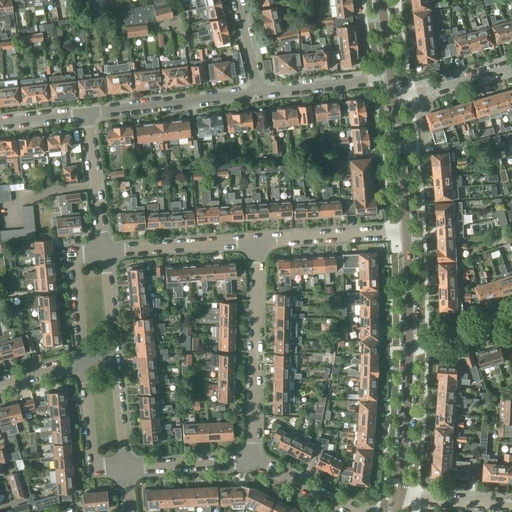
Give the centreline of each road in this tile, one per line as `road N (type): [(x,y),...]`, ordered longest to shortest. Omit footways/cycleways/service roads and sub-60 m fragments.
road 1 (residential): [(251,461),(256,240)]
road 2 (residential): [(86,112),(258,94)]
road 3 (residential): [(104,252),(256,240)]
road 4 (residential): [(256,240),(407,231)]
road 5 (tertiary): [(397,496),(409,347)]
road 6 (residential): [(82,361),(88,469),(125,468)]
road 7 (residential): [(104,252),(86,112)]
road 8 (residential): [(258,94),(391,76)]
road 9 (tertiary): [(407,231),(394,98)]
road 10 (residential): [(251,461),(125,468)]
road 11 (residential): [(362,511),(251,461)]
road 12 (residential): [(511,65),(394,98)]
